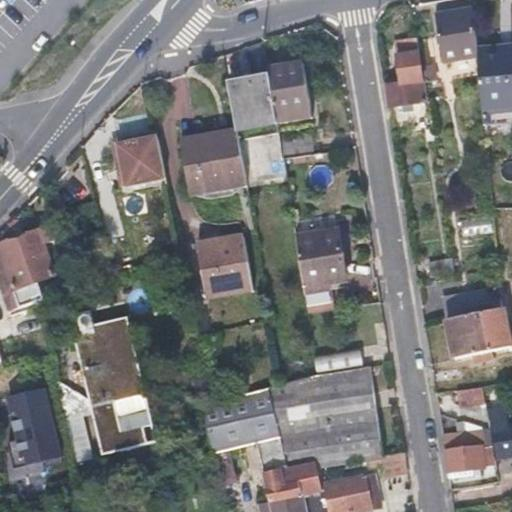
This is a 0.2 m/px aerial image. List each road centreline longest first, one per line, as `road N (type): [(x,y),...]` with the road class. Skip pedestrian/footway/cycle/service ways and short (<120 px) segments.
road 1 (residential): [(354,0),(431,511)]
road 2 (residential): [(170,23),(218,29),(345,0)]
road 3 (tertiary): [(62,139),(170,23)]
road 4 (tertiary): [(144,7),(48,131)]
